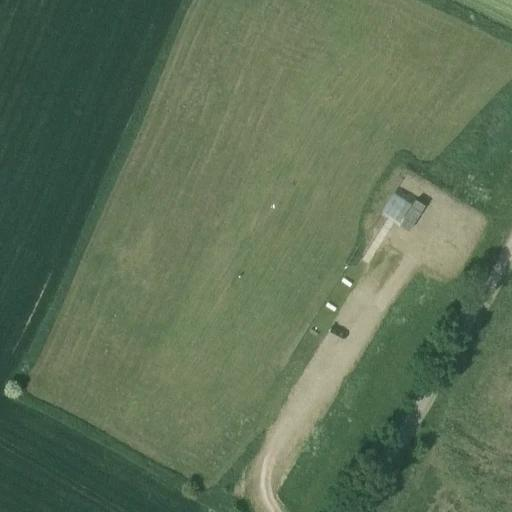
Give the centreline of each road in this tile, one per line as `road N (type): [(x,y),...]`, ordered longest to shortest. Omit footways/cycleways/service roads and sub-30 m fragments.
road 1 (track): [(275,511),(262,488),(264,472),(419,246),(449,236)]
road 2 (unclassified): [(358,511),(511,249)]
